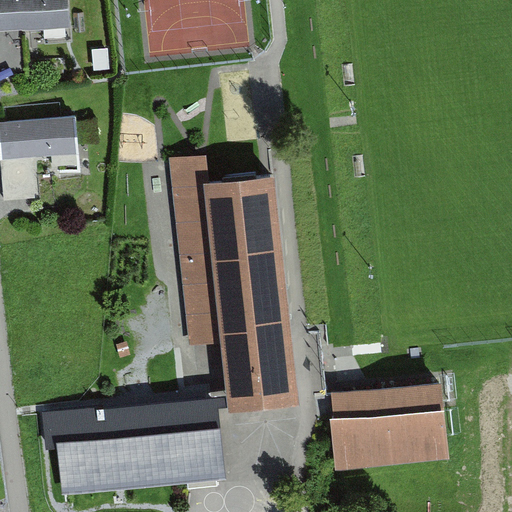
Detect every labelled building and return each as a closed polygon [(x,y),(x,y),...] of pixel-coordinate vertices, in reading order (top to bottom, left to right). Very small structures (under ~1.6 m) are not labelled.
[(69,0),(0,0),(0,31),(71,27),(69,0)] [(111,69),(109,47),(93,49),(95,71),(111,69)] [(76,116),(0,121),(0,152),(1,160),(32,157),(52,155),(53,166),(80,164),(76,116)] [(205,181),(210,181),(207,155),(171,159),(191,346),(222,342),(205,181)] [(4,200),(36,198),(32,157),(1,160),(4,200)] [(275,174),(210,181),(205,181),(222,342),(227,395),(228,405),(229,411),(299,403),(275,174)] [(444,382),(332,393),(335,417),(330,418),(335,469),(452,458),(444,382)] [(228,405),(227,395),(103,408),(104,418),(219,406),(228,405)] [(64,496),(226,480),(219,406),(104,418),(103,408),(103,405),(45,411),(48,448),(59,447),(64,496)]
